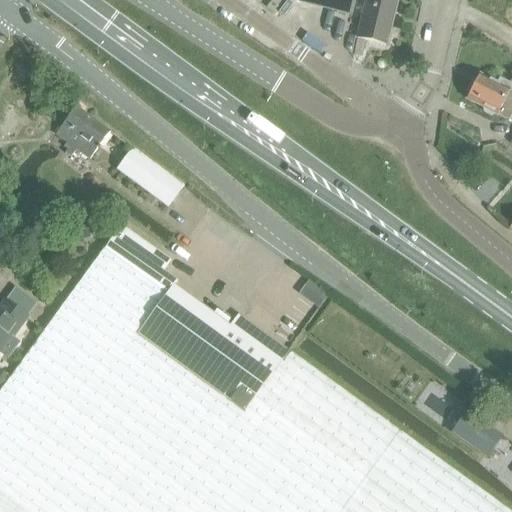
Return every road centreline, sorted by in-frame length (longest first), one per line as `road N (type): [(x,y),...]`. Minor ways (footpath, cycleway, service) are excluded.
road 1 (unclassified): [(511,405),(275,233),(0,5)]
road 2 (primary): [(511,327),(65,0)]
road 3 (unclassified): [(398,123),(345,125),(147,0)]
road 4 (unclassified): [(398,123),(225,0)]
road 5 (unclassified): [(511,264),(427,187),(408,146)]
road 6 (unclassified): [(511,239),(471,204),(441,161),(408,146)]
road 7 (residential): [(398,123),(415,96),(442,0)]
